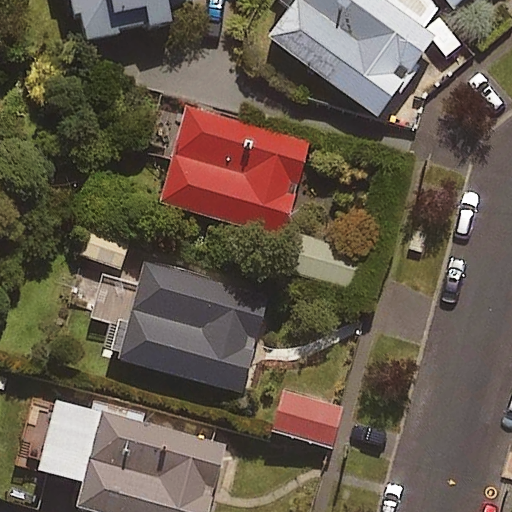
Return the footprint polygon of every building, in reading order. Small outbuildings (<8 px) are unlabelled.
[(157,0),(61,0),(63,11),(73,10),(75,36),(160,27),(157,0)] [(283,0),(259,34),(369,112),(444,7),(434,0),(283,0)] [(301,137),(175,103),(149,199),(275,234),(301,137)] [(125,240),(83,227),(75,253),(116,267),(125,240)] [(353,252),(287,232),(277,268),(343,287),(353,252)] [(260,291),(135,257),(119,315),(108,312),(97,351),(233,389),(260,291)] [(336,404),(275,387),(264,427),(325,444),(336,404)] [(92,511),(199,511),(218,439),(136,418),(138,412),(86,399),(85,405),(47,395),(28,469),(69,480),(63,504),(92,511)]
